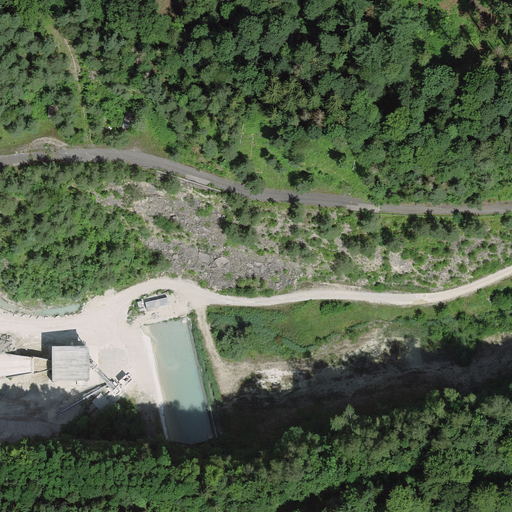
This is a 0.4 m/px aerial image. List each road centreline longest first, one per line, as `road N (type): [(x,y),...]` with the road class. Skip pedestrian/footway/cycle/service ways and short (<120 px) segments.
road 1 (track): [(511,206),(281,199),(153,161),(70,155),(0,162)]
road 2 (track): [(511,269),(419,299),(249,303),(155,289),(101,312)]
